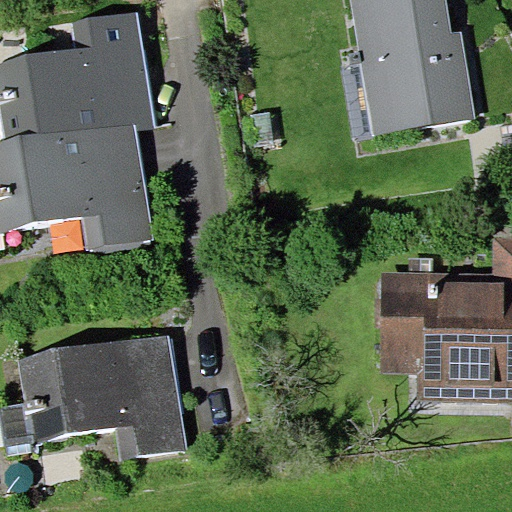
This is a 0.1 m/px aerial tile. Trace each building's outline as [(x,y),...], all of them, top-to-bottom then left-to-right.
[(352,0),(374,134),(476,118),(462,31),(452,30),(447,0),(352,0)] [(27,51),(0,61),(0,115),(3,136),(21,129),(138,122),(138,128),(158,127),(138,12),(90,14),(71,23),(74,45),(27,51)] [(138,128),(138,122),(21,129),(3,136),(0,137),(0,232),(33,217),(84,213),(90,249),(105,242),(154,239),(138,128)] [(419,398),(511,398),(511,235),(494,236),(494,271),(383,270),(382,372),(419,372),(419,398)] [(141,452),(189,450),(171,333),(56,343),(19,358),(33,443),(69,429),(115,424),(121,460),(141,452)]
